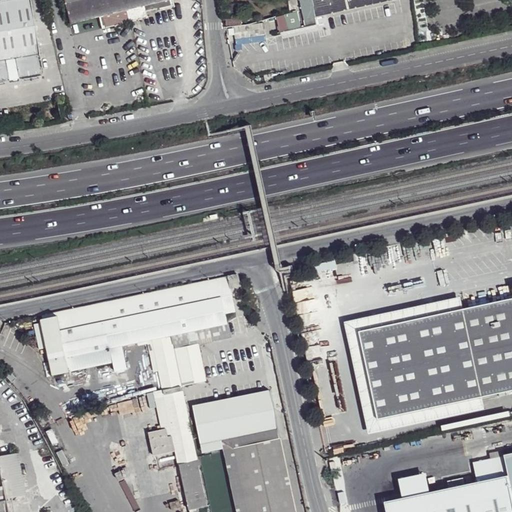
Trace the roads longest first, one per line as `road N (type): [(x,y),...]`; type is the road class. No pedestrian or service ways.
road 1 (motorway): [(0,230),(511,128)]
road 2 (motorway): [(511,93),(0,194)]
road 3 (unclassified): [(226,105),(511,43)]
road 4 (tertiary): [(261,260),(0,311)]
road 5 (unclassified): [(261,260),(321,511)]
road 6 (tertiary): [(511,205),(261,260)]
road 7 (unclassified): [(226,105),(0,147)]
